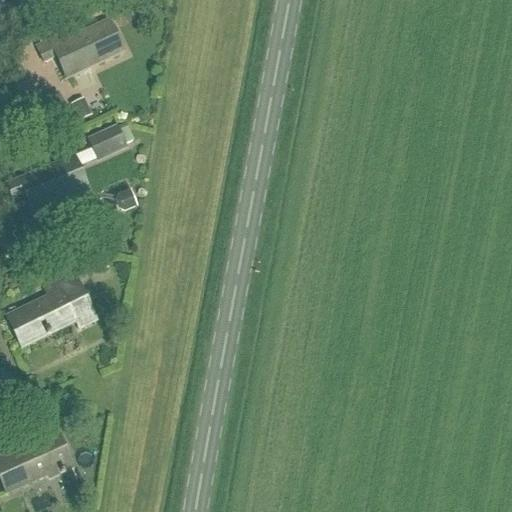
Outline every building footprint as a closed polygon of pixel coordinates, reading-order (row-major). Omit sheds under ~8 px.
[(121,56),(107,25),(59,47),(56,40),(35,50),(42,65),(55,59),(65,82),(121,56)] [(67,118),(56,95),(31,107),(42,130),(67,118)] [(89,117),(81,100),(69,106),(77,123),(89,117)] [(132,142),(124,124),(85,141),(94,162),(124,149),(123,146),(132,142)] [(86,193),(73,161),(6,190),(12,203),(23,199),(29,213),(58,201),(59,205),(86,193)] [(115,216),(140,206),(134,191),(109,201),(115,216)] [(94,324),(72,277),(42,291),(48,302),(6,322),(20,351),(74,325),(78,332),(94,324)] [(71,472),(57,440),(15,458),(13,454),(0,459),(0,489),(3,496),(45,478),(48,482),(71,472)]
